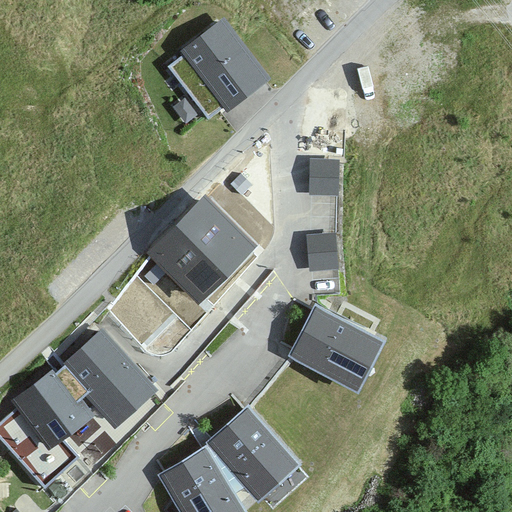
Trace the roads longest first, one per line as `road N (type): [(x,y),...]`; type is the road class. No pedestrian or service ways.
road 1 (residential): [(284,100),(298,148),(279,303),(87,511)]
road 2 (unclassified): [(284,100),(0,376)]
road 3 (unclassified): [(382,0),(284,100)]
